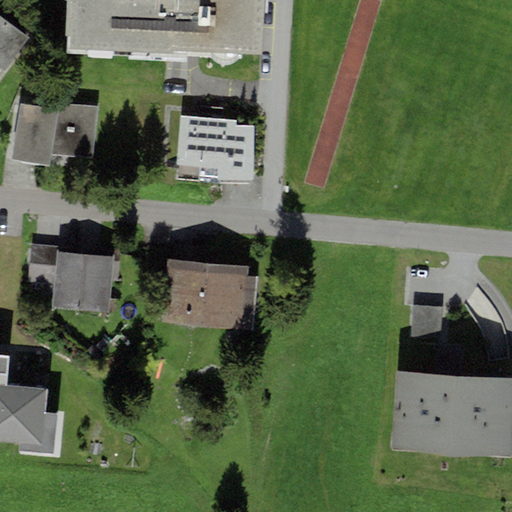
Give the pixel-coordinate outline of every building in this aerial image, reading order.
[(66,0),(64,34),(70,34),(69,50),(173,56),(173,49),(261,54),(263,0),(66,0)] [(0,68),(1,68),(6,71),(30,38),(0,16),(0,68)] [(92,158),(97,106),(59,105),(59,109),(20,104),(10,160),(50,165),(51,155),(92,158)] [(237,120),(180,116),(177,165),(219,167),(218,181),(252,183),(255,126),(236,125),(237,120)] [(56,252),(57,246),(28,244),(26,262),(55,264),(56,252)] [(113,256),(56,252),(55,264),(52,308),(109,312),(113,256)] [(248,266),(166,259),(161,323),(242,330),(252,331),(257,278),(247,277),(248,266)] [(410,328),(440,330),(441,308),(412,306),(410,328)] [(399,328),(392,450),(511,456),(511,334),(440,330),(410,328),(399,328)] [(57,414),(44,413),(46,390),(6,385),(9,357),(0,356),(0,441),(19,444),(19,451),(53,455),(57,414)]
